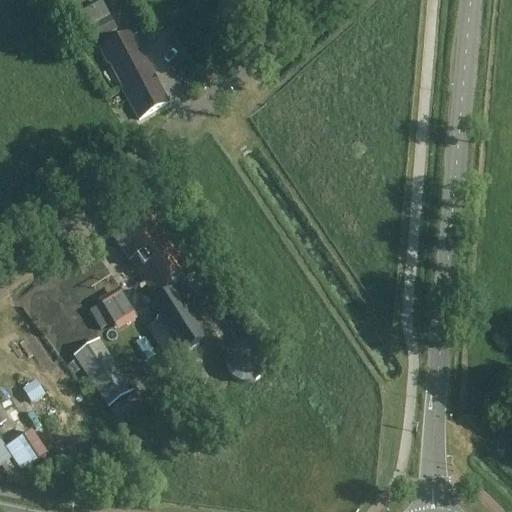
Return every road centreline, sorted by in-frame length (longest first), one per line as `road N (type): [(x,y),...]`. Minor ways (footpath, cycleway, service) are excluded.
road 1 (tertiary): [(432,511),(468,0)]
road 2 (unclassified): [(0,281),(316,0)]
